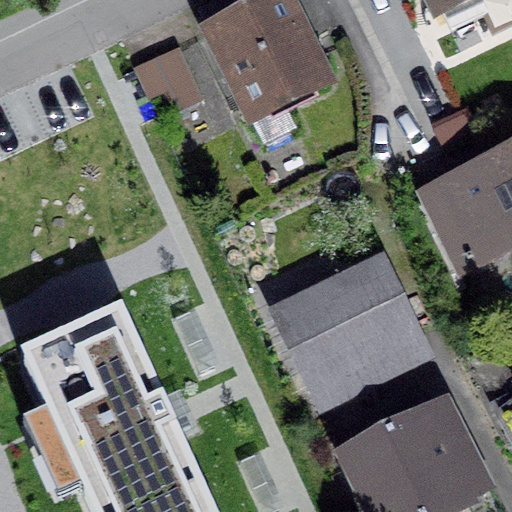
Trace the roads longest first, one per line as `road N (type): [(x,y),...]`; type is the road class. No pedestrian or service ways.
road 1 (residential): [(0,75),(150,0)]
road 2 (unknown): [(353,0),(419,143)]
